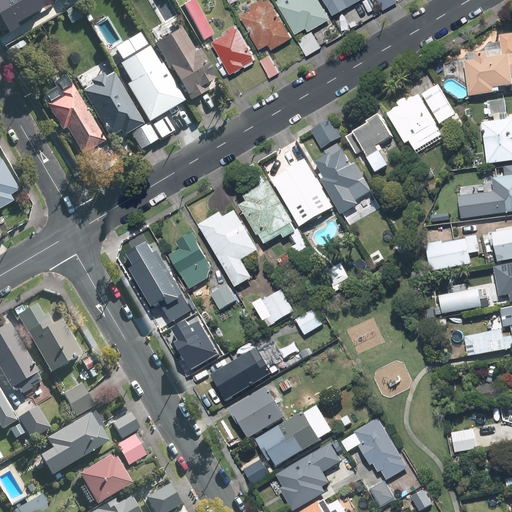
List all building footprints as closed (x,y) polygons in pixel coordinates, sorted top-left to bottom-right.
[(42,0),(0,0),(0,13),(9,28),(46,5),(42,0)] [(191,0),(184,4),(203,40),(214,35),(194,0),(191,0)] [(261,50),(270,44),(274,50),(294,39),(288,28),(270,0),(266,3),(264,0),(262,0),(250,7),(252,10),(242,16),(261,50)] [(332,19),(329,15),(320,0),(279,0),(280,0),(277,2),(297,35),(308,29),(310,32),(332,19)] [(362,0),(325,0),(334,16),(362,0)] [(84,16),(79,7),(66,15),(71,24),(84,16)] [(41,25),(35,14),(17,25),(23,35),(41,25)] [(228,30),(230,33),(214,42),(232,75),(258,61),(239,28),(238,29),(236,26),(228,30)] [(206,83),(216,77),(199,49),(196,51),(181,27),(174,32),(155,43),(190,100),(209,88),(206,83)] [(108,31),(100,36),(111,55),(119,51),(108,31)] [(308,57),(323,48),(313,32),(298,41),(308,57)] [(503,57),(489,59),(488,52),(465,55),(470,97),(495,94),(494,88),(511,86),(511,34),(500,36),(503,57)] [(147,70),(138,55),(120,65),(129,80),(147,70)] [(270,56),(261,61),(271,78),(280,73),(270,56)] [(184,100),(162,64),(127,85),(149,121),(184,100)] [(90,80),(93,85),(82,91),(112,142),(144,123),(114,72),(106,77),(104,72),(90,80)] [(83,154),(93,148),(105,140),(67,74),(53,82),(56,87),(47,92),(42,95),(62,129),(67,126),(83,154)] [(440,86),(423,95),(441,125),(457,116),(440,86)] [(420,96),(408,103),(406,99),(398,104),(400,108),(389,115),(407,144),(410,142),(416,152),(442,137),(436,126),(438,125),(420,96)] [(495,123),(483,124),(489,166),(511,162),(511,120),(507,121),(506,115),(507,115),(505,100),(488,102),(490,117),(495,117),(495,123)] [(382,118),(381,116),(368,123),(370,125),(347,138),(359,157),(365,153),(377,173),(389,166),(377,146),(393,137),(382,118)] [(323,149),(343,137),(332,119),(312,131),(323,149)] [(141,149),(158,139),(148,123),(131,133),(141,149)] [(101,173),(119,162),(108,145),(90,156),(101,173)] [(352,166),(344,151),(343,152),(339,145),(326,152),(328,156),(316,163),(322,175),(320,176),(342,216),(359,206),(350,190),(367,181),(357,163),(352,166)] [(18,190),(0,158),(0,207),(13,200),(10,195),(18,190)] [(306,161),(273,181),(296,220),(330,200),(306,161)] [(511,166),(505,168),(507,178),(493,180),(495,193),(460,198),(463,220),(511,213),(511,166)] [(262,242),(263,241),(266,245),(283,235),(285,239),(296,233),(291,224),(293,223),(270,182),(244,197),(247,202),(241,206),(262,242)] [(212,219),(199,226),(236,288),(252,278),(243,262),(260,252),(236,212),(224,219),(221,213),(212,219)] [(441,219),(428,221),(429,229),(442,227),(441,219)] [(511,260),(511,230),(494,234),(499,263),(511,260)] [(177,243),(181,251),(171,257),(190,290),(217,275),(199,244),(200,244),(194,234),(177,243)] [(472,266),(468,239),(428,246),(432,273),(472,266)] [(158,317),(171,309),(179,323),(198,312),(166,259),(147,271),(149,273),(140,278),(145,287),(141,290),(158,317)] [(350,278),(342,264),(328,272),(335,286),(350,278)] [(511,304),(511,265),(495,268),(500,296),(491,298),(493,308),(511,304)] [(228,286),(212,295),(221,311),(238,302),(228,286)] [(440,296),(443,314),(482,308),(479,290),(440,296)] [(262,299),(253,304),(264,322),(265,321),(269,328),(277,323),(277,322),(294,312),(282,291),(264,301),(262,299)] [(16,316),(29,338),(50,373),(81,355),(61,320),(53,324),(47,314),(43,316),(36,304),(16,316)] [(511,308),(502,310),(505,328),(511,326),(511,308)] [(323,325),(315,311),(297,321),(306,335),(323,325)] [(37,373),(9,324),(0,329),(0,369),(11,389),(12,388),(15,392),(19,389),(22,394),(31,389),(29,384),(39,378),(36,374),(37,373)] [(502,330),(465,338),(469,357),(506,350),(511,348),(511,337),(504,339),(502,330)] [(219,358),(209,341),(183,356),(193,373),(219,358)] [(275,342),(260,351),(258,349),(212,376),(227,402),(274,375),(270,368),(286,359),(275,342)] [(91,355),(82,362),(92,377),(101,371),(91,355)] [(298,385),(294,378),(281,385),(284,392),(298,385)] [(95,407),(82,384),(64,394),(77,417),(95,407)] [(481,404),(503,401),(501,385),(479,388),(481,404)] [(269,388),(230,410),(240,428),(242,426),(250,440),(287,418),(269,388)] [(0,426),(2,429),(15,421),(0,394),(0,426)] [(50,428),(37,407),(18,419),(31,440),(50,428)] [(304,413),(258,441),(276,469),(322,441),(320,439),(333,432),(319,407),(305,415),(304,413)] [(104,429),(95,413),(90,415),(89,414),(45,440),(51,449),(39,456),(50,476),(108,442),(101,430),(104,429)] [(139,429),(129,413),(113,423),(123,439),(139,429)] [(348,416),(342,420),(346,427),(352,424),(348,416)] [(360,447),(371,466),(374,464),(380,473),(383,472),(388,480),(409,468),(380,419),(358,431),(359,433),(343,442),(349,453),(360,447)] [(475,430),(452,434),(456,453),(479,450),(475,430)] [(147,455),(136,435),(116,445),(127,465),(147,455)] [(332,446),(314,455),(323,472),(341,462),(332,446)] [(96,505),(131,485),(113,454),(78,474),(96,505)] [(319,467),(312,456),(303,462),(278,476),(285,488),(281,490),(294,511),(295,511),(327,493),(313,470),(319,467)] [(272,477),(262,461),(245,471),(255,488),(272,477)] [(397,500),(386,482),(372,491),(382,508),(397,500)] [(167,511),(182,503),(169,483),(145,498),(153,511),(167,511)] [(41,495),(14,511),(42,511),(49,508),(41,495)] [(138,511),(130,498),(117,505),(114,500),(93,511),(138,511)] [(319,504),(304,511),(346,511),(340,501),(330,507),(326,501),(319,505),(319,504)]
